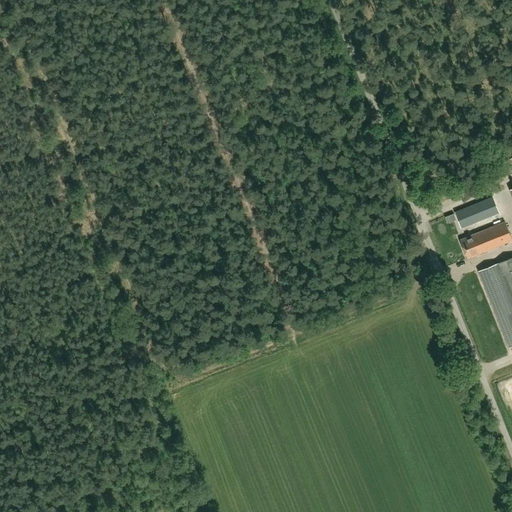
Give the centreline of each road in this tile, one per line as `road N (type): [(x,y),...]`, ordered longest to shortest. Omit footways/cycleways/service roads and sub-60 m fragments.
road 1 (unclassified): [(511,480),(320,0)]
road 2 (track): [(0,380),(130,352),(181,373),(223,367),(429,278)]
road 3 (track): [(296,336),(162,0)]
